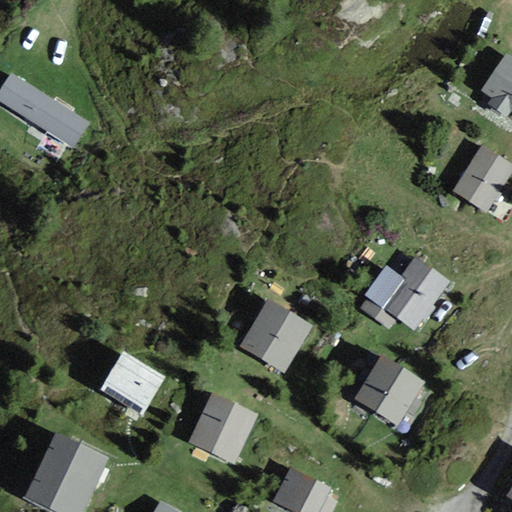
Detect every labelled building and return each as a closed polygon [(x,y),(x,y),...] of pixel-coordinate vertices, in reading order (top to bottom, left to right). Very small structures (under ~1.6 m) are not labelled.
[(511,61),(503,56),(481,92),(511,111),(511,61)] [(87,121),(3,76),(0,81),(0,109),(73,148),(87,121)] [(511,169),(479,149),(451,194),(484,214),(511,169)] [(449,285),(412,261),(380,310),(416,334),(449,285)] [(306,329),(261,305),(236,352),(281,376),(306,329)] [(160,378),(116,355),(98,389),(141,413),(160,378)] [(417,383),(374,360),(350,404),(394,427),(417,383)] [(253,418),(205,398),(184,446),(232,467),(253,418)] [(83,511),(106,459),(49,436),(22,501),(48,511),(83,511)] [(286,470),(268,504),(283,511),(314,511),(325,491),(286,470)] [(511,482),(502,501),(511,506),(511,482)]
